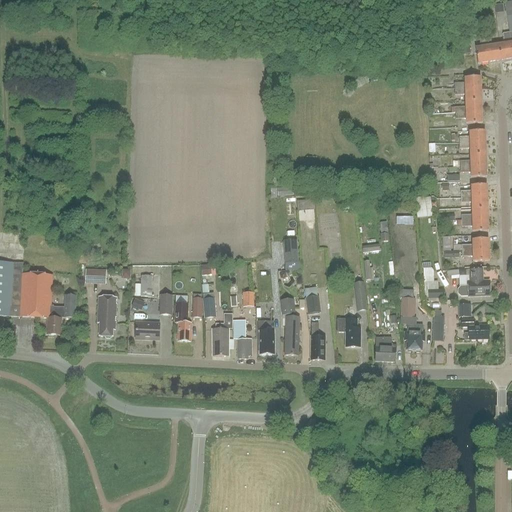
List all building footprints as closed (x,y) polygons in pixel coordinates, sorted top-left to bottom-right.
[(503,6),(496,7),(497,15),(504,14),(503,6)] [(501,61),(511,59),(511,53),(509,33),(503,34),(505,45),(499,46),(501,61)] [(490,36),(485,37),(489,63),(500,61),(501,61),(499,46),(492,47),(490,36)] [(489,63),(485,37),(480,38),(481,49),(476,49),(478,64),(489,63)] [(455,90),(481,89),(480,78),(465,79),(465,84),(455,84),(455,90)] [(481,101),(481,100),(481,89),(455,90),(455,96),(466,95),(466,102),(481,101)] [(452,114),(455,114),(481,113),(481,101),(466,102),(466,108),(452,108),(452,114)] [(481,113),(455,114),(455,120),(466,120),(466,125),(482,124),(481,113)] [(459,138),(460,144),(485,143),(485,132),(470,133),(470,138),(459,138)] [(486,154),(485,143),(460,144),(460,149),(471,149),(471,154),(471,155),(486,155),(486,154)] [(460,162),(460,168),(486,167),(486,156),(486,155),(471,155),(471,157),(471,162),(460,162)] [(487,178),(486,167),(460,168),(461,174),(471,173),(472,178),(487,178)] [(461,192),(461,198),(487,197),(487,186),(472,186),(472,192),(461,192)] [(488,208),(487,197),(461,198),(462,203),(472,203),(472,208),(488,208)] [(457,222),(488,221),(488,210),(473,210),(473,216),(462,216),(462,221),(457,221),(457,222)] [(488,232),(488,221),(457,222),(458,227),(462,226),(462,228),(473,227),(473,232),(488,232)] [(297,237),(284,238),(284,251),(284,254),(297,253),(297,237)] [(462,246),(462,252),(489,251),(489,240),(473,240),(473,246),(462,246)] [(379,245),(363,248),(364,254),(380,252),(379,245)] [(489,251),(462,252),(463,258),(473,257),(474,262),(489,262),(489,251)] [(0,298),(1,299),(1,295),(13,296),(13,290),(15,290),(16,280),(12,280),(12,266),(0,265),(1,261),(0,260),(0,298)] [(370,262),(364,263),(366,281),(374,280),(373,269),(370,269),(370,262)] [(215,267),(202,267),(202,276),(216,276),(215,267)] [(483,270),(470,271),(470,282),(468,282),(468,287),(461,287),(458,290),(458,295),(461,297),(468,297),(469,298),(490,297),(490,281),(483,282),(483,270)] [(107,272),(86,271),(86,285),(106,285),(107,272)] [(136,285),(135,297),(152,297),(153,277),(142,277),(141,285),(136,285)] [(424,299),(429,299),(429,300),(445,299),(444,282),(424,282),(424,299)] [(355,284),(358,312),(368,311),(364,283),(355,284)] [(214,294),(203,295),(205,319),(217,318),(215,300),(214,300),(214,294)] [(244,294),(244,308),(254,308),(253,294),(244,294)] [(202,319),(203,300),(201,300),(201,296),(194,295),(193,319),(202,319)] [(116,327),(118,298),(99,297),(98,324),(100,324),(99,337),(113,338),(114,327),(116,327)] [(173,297),(161,297),(160,316),(172,317),(173,297)] [(306,299),(308,315),(321,313),(319,298),(306,299)] [(416,300),(401,299),(400,318),(415,319),(416,300)] [(135,301),(133,307),(139,310),(141,303),(135,301)] [(282,317),(295,316),(294,301),(280,302),(282,317)] [(471,318),(471,305),(458,306),(459,318),(471,318)] [(188,307),(181,307),(176,307),(175,325),(180,325),(179,342),(190,343),(191,336),(189,334),(189,332),(191,331),(191,324),(187,324),(188,315),(187,315),(188,307)] [(300,319),(287,319),(285,319),(285,323),(287,323),(286,356),(295,356),(295,353),(298,353),(299,343),(300,343),(300,340),(299,339),(300,319)] [(358,320),(337,320),(337,334),(345,334),(345,349),(361,350),(361,329),(358,329),(358,320)] [(469,328),(469,334),(465,334),(465,341),(489,340),(489,326),(475,327),(475,321),(462,321),(462,328),(469,328)] [(234,340),(238,340),(238,360),(248,360),(248,357),(252,357),(252,340),(246,340),(246,322),(234,322),(234,340)] [(258,323),(258,333),(259,333),(259,356),(275,356),(274,333),(265,333),(265,322),(258,323)] [(160,341),(160,324),(137,323),(136,340),(160,341)] [(228,325),(217,325),(216,330),(212,330),(212,358),(230,358),(230,331),(228,331),(228,325)] [(423,326),(407,326),(407,333),(405,333),(404,340),(406,342),(407,342),(407,344),(406,351),(408,351),(409,353),(411,353),(413,352),(416,352),(417,353),(420,353),(421,352),(422,352),(423,345),(422,344),(422,343),(424,343),(425,341),(426,334),(423,334),(423,326)] [(325,358),(325,338),(312,338),(311,361),(321,361),(321,358),(325,358)] [(398,354),(398,346),(392,346),(392,339),(377,339),(376,362),(395,363),(395,353),(398,354)]
